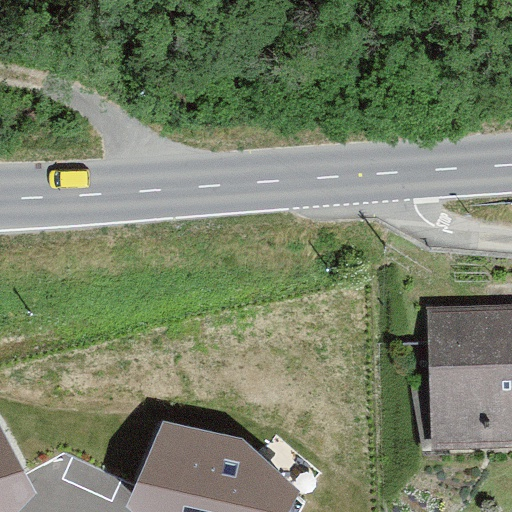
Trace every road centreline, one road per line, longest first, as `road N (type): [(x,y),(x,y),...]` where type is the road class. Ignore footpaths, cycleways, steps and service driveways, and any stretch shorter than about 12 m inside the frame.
road 1 (tertiary): [(357,174),(0,195)]
road 2 (residential): [(357,174),(428,224),(511,234)]
road 3 (tertiary): [(511,163),(357,174)]
